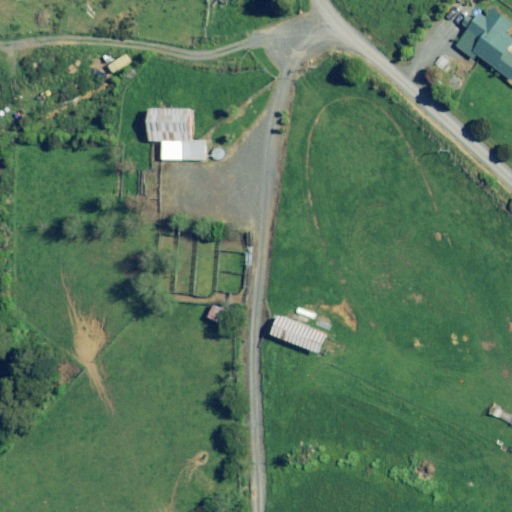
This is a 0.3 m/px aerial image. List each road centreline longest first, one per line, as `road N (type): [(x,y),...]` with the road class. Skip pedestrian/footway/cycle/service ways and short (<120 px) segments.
road 1 (unknown): [(336,11),(277,62),(284,100),(263,239),(266,511)]
road 2 (unknown): [(277,62),(231,46),(132,50),(0,127)]
road 3 (residential): [(511,179),(330,0)]
